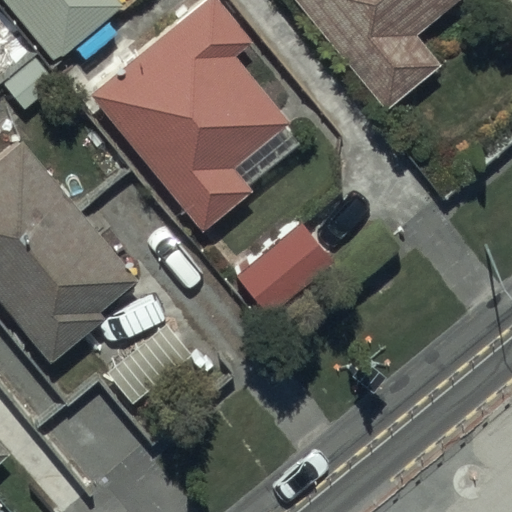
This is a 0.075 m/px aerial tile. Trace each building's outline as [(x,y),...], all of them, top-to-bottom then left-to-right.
[(5,0),(47,49),(106,0),(5,0)] [(246,32),(220,0),(181,0),(86,79),(195,216),(244,177),(228,156),(283,112),(229,45),(246,32)] [(438,0),(302,0),(381,94),(436,49),(413,22),(438,0)] [(12,129),(0,139),(0,296),(44,349),(96,306),(93,302),(130,271),(12,129)] [(329,251),(296,212),(231,266),(265,306),(329,251)] [(138,283),(75,333),(125,396),(188,346),(138,283)]
